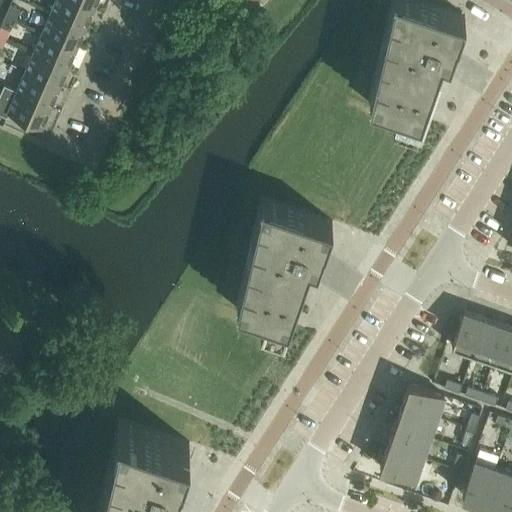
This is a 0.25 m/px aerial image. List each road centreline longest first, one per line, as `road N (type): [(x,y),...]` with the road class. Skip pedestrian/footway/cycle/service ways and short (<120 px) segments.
road 1 (residential): [(290,486),(437,263)]
road 2 (residential): [(89,164),(159,0)]
road 3 (residential): [(437,263),(511,148)]
